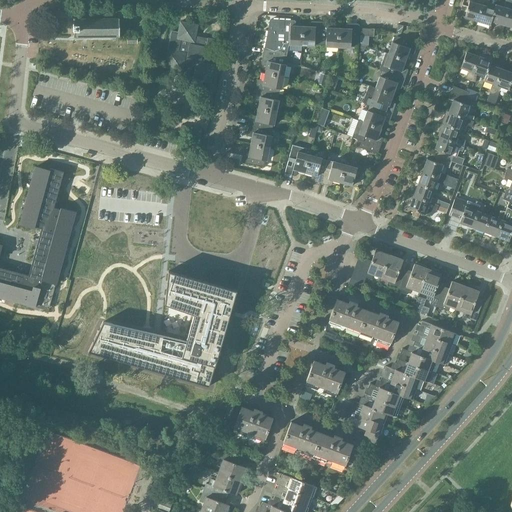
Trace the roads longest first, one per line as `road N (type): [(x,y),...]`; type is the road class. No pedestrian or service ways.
road 1 (residential): [(207,176),(14,125),(24,19)]
road 2 (residential): [(286,414),(337,428),(346,401),(410,322),(339,289),(326,249)]
road 3 (tertiary): [(511,313),(487,362),(351,511)]
road 4 (residential): [(362,224),(436,24)]
road 5 (tertiary): [(376,511),(511,358)]
road 6 (residential): [(265,405),(255,394),(306,259),(326,249)]
road 7 (residential): [(207,176),(243,3)]
road 8 (residential): [(511,280),(362,224)]
road 9 (residential): [(352,220),(207,176)]
